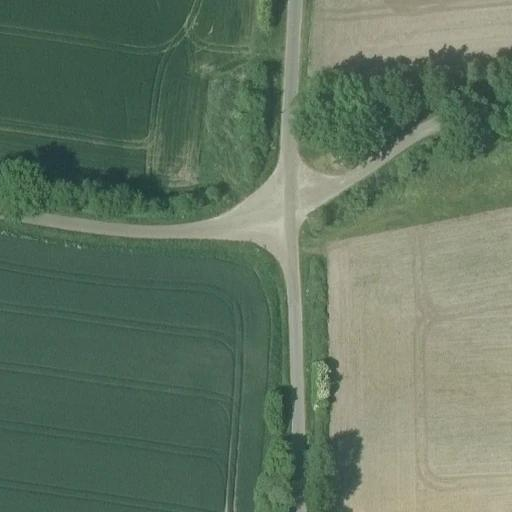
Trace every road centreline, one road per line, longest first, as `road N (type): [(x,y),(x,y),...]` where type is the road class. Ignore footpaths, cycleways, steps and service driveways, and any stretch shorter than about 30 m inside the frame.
road 1 (unclassified): [(285,224),(307,511)]
road 2 (residential): [(0,215),(170,237),(285,224)]
road 3 (unclassified): [(285,224),(369,166),(445,128),(511,113)]
road 4 (unclassified): [(296,0),(285,224)]
